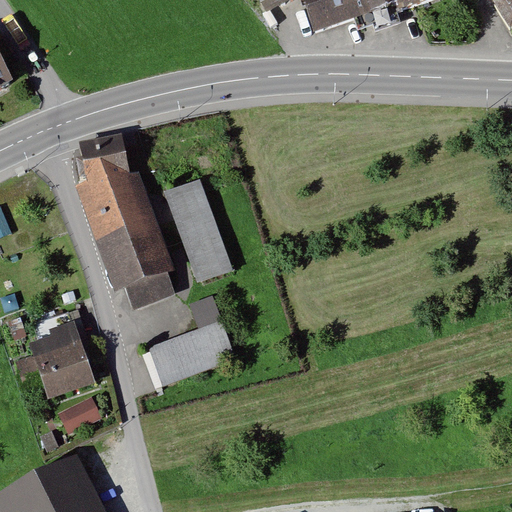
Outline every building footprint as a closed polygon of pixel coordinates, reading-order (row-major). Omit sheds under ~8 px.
[(260,0),(268,15),(290,3),(292,7),(303,1),(314,35),(399,5),(401,13),(441,0),(260,0)] [(121,159),(76,175),(120,300),(130,296),(136,313),(177,298),(170,279),(178,276),(143,178),(129,183),(121,159)] [(202,184),(168,196),(200,285),(234,273),(202,184)] [(199,332),(146,352),(160,390),(233,362),(210,303),(191,310),(199,332)] [(76,339),(34,356),(52,400),(93,383),(76,339)] [(91,403),(60,419),(70,439),(101,423),(91,403)] [(105,511),(81,462),(0,502),(0,511),(105,511)]
